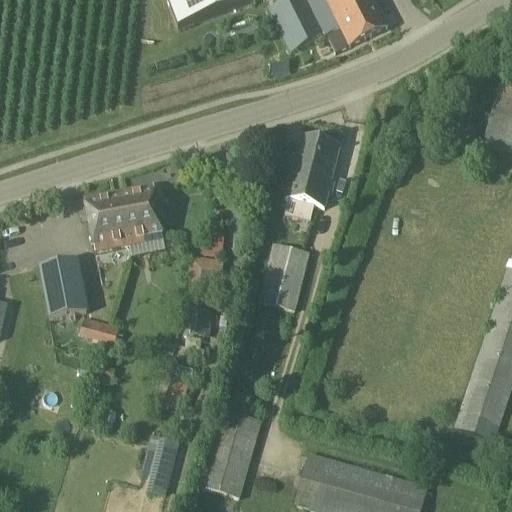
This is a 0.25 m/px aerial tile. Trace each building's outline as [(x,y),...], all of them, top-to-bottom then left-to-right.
[(166,0),(178,32),(226,14),(255,4),(255,3),(253,0),(166,0)] [(387,31),(372,0),(291,0),(269,11),(290,55),(327,37),(336,56),(387,31)] [(285,202),(324,212),(340,150),(301,140),(285,202)] [(153,189),(119,195),(129,249),(163,243),(153,189)] [(129,249),(119,195),(84,202),(95,256),(129,249)] [(258,306),(294,315),(311,258),(272,248),(258,306)] [(511,253),(452,431),(494,445),(511,390),(511,253)] [(75,263),(38,271),(48,324),(85,316),(75,263)] [(110,327),(86,321),(79,340),(113,350),(119,331),(110,327)] [(222,414),(200,491),(239,502),(261,425),(222,414)] [(292,510),(300,511),(422,511),(428,491),(308,457),(292,510)]
